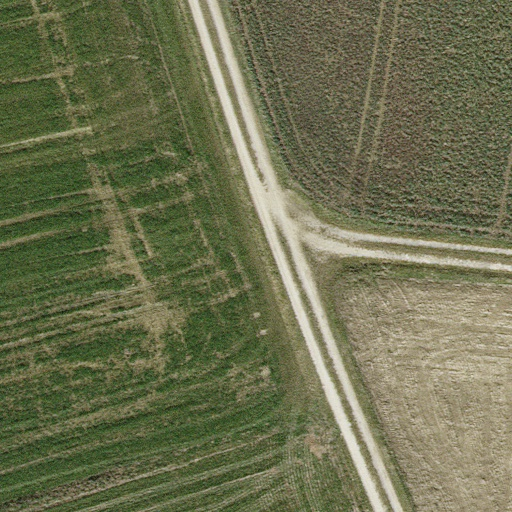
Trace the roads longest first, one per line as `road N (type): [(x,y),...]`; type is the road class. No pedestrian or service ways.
road 1 (track): [(206,0),(280,233),(397,511)]
road 2 (track): [(511,260),(280,233)]
